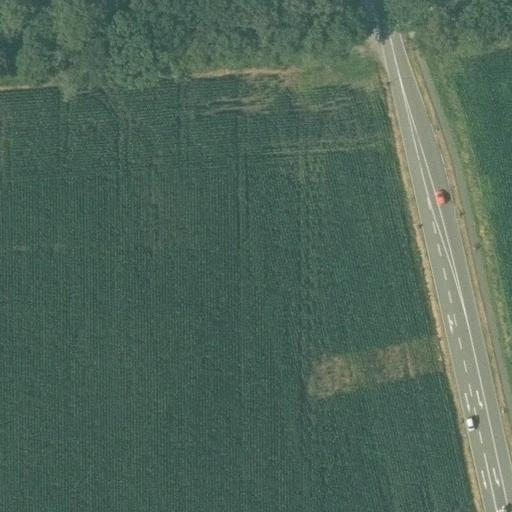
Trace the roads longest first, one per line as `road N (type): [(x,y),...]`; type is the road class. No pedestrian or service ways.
road 1 (tertiary): [(504,511),(382,9)]
road 2 (residential): [(382,9),(0,41)]
